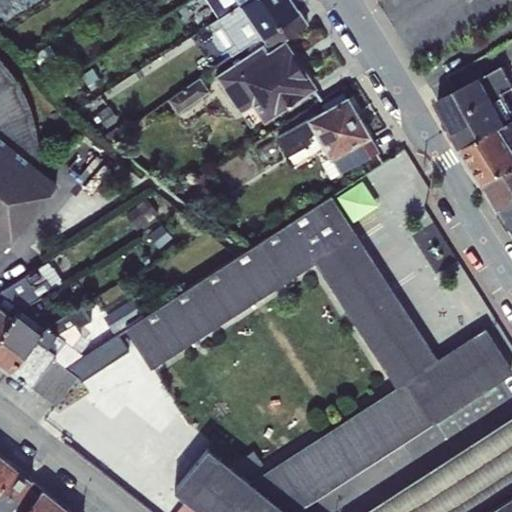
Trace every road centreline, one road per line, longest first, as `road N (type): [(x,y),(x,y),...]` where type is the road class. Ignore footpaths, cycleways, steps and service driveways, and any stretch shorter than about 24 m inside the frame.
road 1 (residential): [(511,277),(339,0)]
road 2 (residential): [(123,511),(0,417)]
